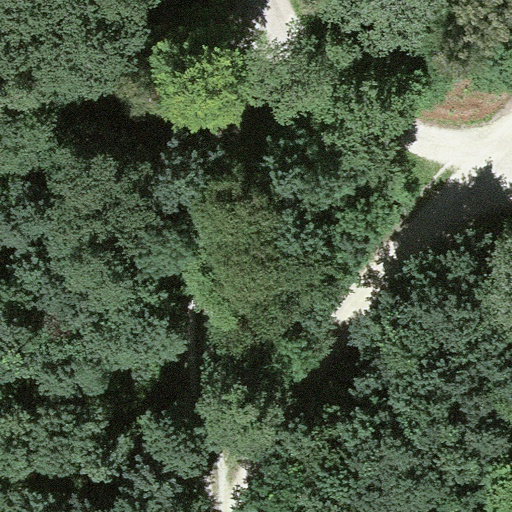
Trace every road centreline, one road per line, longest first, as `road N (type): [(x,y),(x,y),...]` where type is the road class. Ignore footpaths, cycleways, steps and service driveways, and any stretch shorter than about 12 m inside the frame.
road 1 (track): [(231,511),(197,369),(229,120),(256,10)]
road 2 (track): [(251,511),(349,319),(483,165)]
road 3 (track): [(483,165),(299,69),(256,10)]
